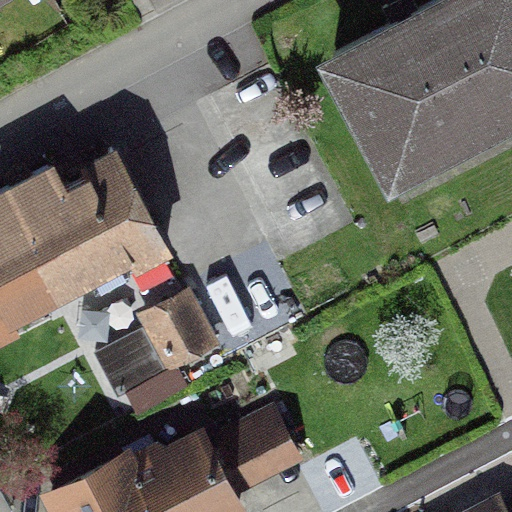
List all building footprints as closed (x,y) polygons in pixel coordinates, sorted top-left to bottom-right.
[(511,105),(511,0),(430,0),(328,54),(390,169),(511,105)] [(0,219),(0,322),(154,242),(113,161),(0,219)] [(115,395),(208,344),(184,300),(144,321),(146,324),(92,353),(115,395)] [(267,409),(213,436),(238,486),(292,458),(267,409)] [(152,447),(147,460),(128,470),(149,511),(228,511),(234,509),(196,435),(166,451),(152,447)] [(47,494),(56,511),(149,511),(128,470),(120,455),(47,494)] [(497,511),(493,502),(474,511),(497,511)]
